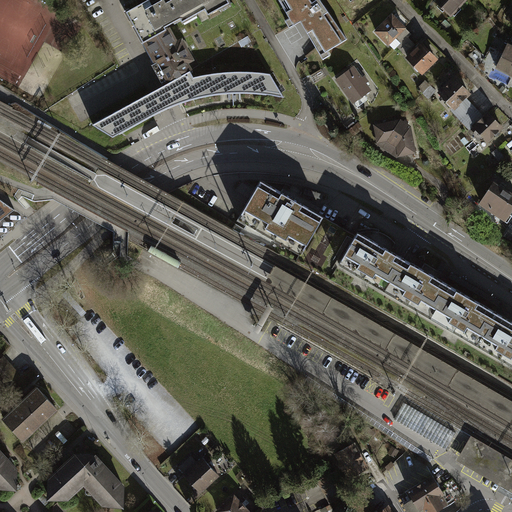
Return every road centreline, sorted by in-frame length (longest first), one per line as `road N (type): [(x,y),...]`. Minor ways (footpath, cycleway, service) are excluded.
road 1 (secondary): [(0,295),(173,169),(224,154),(299,148)]
road 2 (secondary): [(299,148),(254,132),(188,139),(132,165),(0,264)]
road 3 (tertiary): [(0,302),(183,511)]
road 4 (secondary): [(299,148),(378,188),(511,279)]
road 5 (residential): [(394,0),(511,114)]
road 6 (unknown): [(122,0),(150,72),(88,109)]
